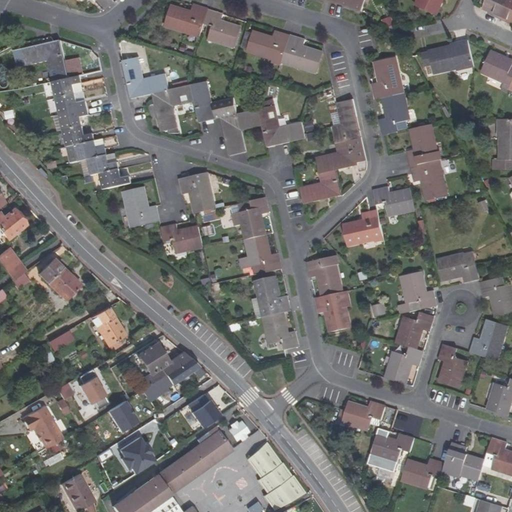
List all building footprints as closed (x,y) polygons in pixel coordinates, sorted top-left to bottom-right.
[(364,0),(325,0),(336,3),(337,0),(348,3),(347,7),(362,11),(364,0)] [(418,0),(416,6),(436,15),(442,0),(418,0)] [(494,13),(495,16),(500,19),(508,0),(486,0),(483,8),(489,10),(494,13)] [(508,20),(511,21),(511,0),(508,0),(500,19),(507,22),(508,20)] [(201,36),(205,24),(209,9),(193,4),(190,12),(171,6),(165,25),(201,36)] [(223,14),(209,9),(205,24),(212,26),(208,39),(235,47),(241,28),(221,21),(223,14)] [(391,16),(382,20),(384,27),(393,24),(391,16)] [(253,31),(253,33),(247,32),(242,48),(248,49),(248,51),(273,59),(272,62),(281,66),(283,61),(291,35),(275,30),(273,37),(253,31)] [(291,35),(283,61),(317,72),(323,53),(304,47),(306,40),(291,35)] [(42,48),(40,50),(39,45),(22,49),(26,65),(48,59),(54,82),(69,78),(61,40),(55,42),(56,47),(46,49),(45,47),(42,48)] [(457,68),(457,70),(474,66),(468,40),(455,43),(456,46),(451,47),(429,52),(430,53),(422,55),(425,66),(432,65),(434,73),(457,68)] [(56,47),(55,42),(39,45),(40,50),(42,48),(45,47),(46,49),(56,47)] [(505,82),(503,86),(510,89),(511,85),(511,60),(491,51),(482,72),(505,82)] [(138,57),(131,59),(134,71),(141,70),(138,57)] [(383,98),(403,93),(395,57),(375,62),(380,82),(373,83),(377,99),(383,98)] [(141,70),(134,71),(131,59),(123,61),(132,99),(139,97),(138,92),(145,90),(146,92),(151,91),(151,90),(153,89),(153,93),(169,90),(166,74),(143,79),(141,70)] [(76,94),(74,85),(82,84),(80,76),(69,78),(54,82),(52,82),(56,99),(76,94)] [(207,81),(199,83),(202,95),(210,94),(207,81)] [(51,83),(45,84),(47,96),(54,95),(51,83)] [(199,83),(191,85),(195,101),(200,123),(207,121),(206,117),(214,115),(215,117),(220,116),(219,115),(220,114),(221,114),(222,118),(238,114),(234,100),(212,105),(210,94),(202,95),(199,83)] [(76,94),(84,92),(82,84),(74,85),(76,94)] [(183,104),(195,101),(191,85),(169,90),(153,93),(155,100),(160,99),(162,108),(160,108),(160,113),(163,113),(163,115),(158,115),(162,132),(169,130),(170,133),(179,134),(178,128),(172,106),(183,103),(183,104)] [(396,123),(409,120),(403,93),(383,98),(388,118),(381,120),(385,135),(398,132),(396,123)] [(86,101),(78,103),(76,94),(56,99),(60,114),(87,108),(86,101)] [(53,116),(60,114),(56,99),(50,100),(53,116)] [(155,100),(158,115),(163,115),(163,113),(160,113),(160,108),(162,108),(160,99),(155,100)] [(333,127),(336,143),(362,138),(360,131),(356,132),(354,123),(355,123),(355,119),(353,118),(352,117),(357,116),(353,100),(337,103),(342,126),(333,127)] [(280,127),(275,105),(259,109),(261,117),(263,124),(268,147),(275,146),(274,141),(282,139),(283,140),(288,140),(288,139),(288,138),(289,138),(290,142),(305,138),(304,133),(302,122),(280,127)] [(81,117),(89,115),(87,108),(60,114),(63,131),(83,127),(81,117)] [(13,109),(4,111),(6,119),(15,117),(13,109)] [(248,120),(261,117),(259,109),(238,114),(222,118),(223,125),(228,124),(229,132),(228,133),(229,137),(230,137),(231,138),(230,139),(229,140),(227,140),(230,155),(246,152),(240,129),(250,127),(248,120)] [(354,123),(356,132),(360,131),(357,116),(352,117),(353,118),(355,119),(355,123),(354,123)] [(261,117),(248,120),(250,127),(263,124),(261,117)] [(511,119),(498,119),(498,138),(501,138),(500,160),(494,160),(494,170),(511,170),(511,119)] [(307,132),(315,131),(313,122),(305,123),(307,132)] [(228,124),(223,125),(227,140),(229,140),(230,139),(231,138),(230,137),(229,137),(228,133),(229,132),(228,124)] [(438,150),(436,151),(430,124),(411,129),(416,150),(408,151),(412,167),(437,161),(441,160),(438,150)] [(93,133),(85,135),(83,127),(63,131),(67,147),(95,141),(93,133)] [(362,138),(336,143),(338,153),(316,157),(320,173),(336,170),(336,166),(337,166),(338,168),(351,165),(351,167),(358,165),(357,162),(367,160),(362,138)] [(97,149),(105,148),(103,139),(95,141),(97,149)] [(107,155),(105,148),(97,149),(95,141),(67,147),(71,163),(81,161),(88,159),(107,155)] [(107,155),(109,164),(117,162),(115,153),(107,155)] [(101,173),(119,169),(117,162),(109,164),(107,155),(88,159),(92,175),(101,173)] [(88,159),(81,161),(85,177),(92,175),(88,159)] [(427,200),(447,196),(441,170),(439,170),(437,161),(412,167),(415,182),(423,180),(427,200)] [(119,169),(101,173),(104,189),(131,183),(129,176),(121,178),(119,169)] [(342,195),(336,170),(320,173),(323,185),(301,190),(304,204),(320,200),(320,197),(326,196),(326,195),(335,193),(335,197),(342,195)] [(208,173),(180,178),(183,195),(191,193),(196,213),(215,209),(207,176),(210,176),(209,173),(208,173)] [(124,191),(132,228),(160,222),(156,205),(148,207),(144,187),(124,191)] [(373,191),(377,205),(385,203),(388,215),(415,209),(411,190),(390,195),(389,187),(373,191)] [(265,197),(251,200),(251,202),(252,206),(239,209),(240,212),(233,213),(236,226),(243,224),(246,239),(265,235),(261,214),(269,212),(265,197)] [(487,199),(479,202),(483,213),(490,211),(487,199)] [(14,208),(3,216),(0,212),(0,230),(7,240),(26,225),(14,208)] [(385,241),(378,210),(361,214),(363,221),(343,225),(348,245),(375,239),(376,243),(385,241)] [(418,222),(421,234),(427,232),(424,221),(418,222)] [(177,224),(161,227),(165,242),(173,240),(176,253),(204,247),(199,227),(179,232),(177,224)] [(205,237),(214,235),(213,225),(204,226),(205,237)] [(266,266),(268,272),(282,269),(278,253),(270,255),(265,235),(246,239),(250,257),(241,259),(243,269),(253,267),(253,269),(266,266)] [(0,263),(7,274),(21,263),(11,249),(0,256),(0,263)] [(464,283),(480,280),(477,265),(468,267),(465,255),(438,261),(443,280),(463,275),(464,283)] [(323,296),(343,292),(337,265),(338,265),(337,256),(308,262),(311,278),(319,276),(323,296)] [(48,283),(62,267),(54,259),(38,274),(48,283)] [(24,273),(26,271),(21,263),(7,274),(12,281),(24,273)] [(268,272),(266,266),(253,269),(255,275),(268,272)] [(66,300),(81,284),(62,267),(48,283),(66,300)] [(366,271),(359,273),(359,276),(360,280),(368,278),(366,271)] [(421,272),(402,276),(410,312),(437,306),(434,290),(426,292),(421,272)] [(18,289),(29,281),(24,273),(12,281),(18,289)] [(275,277),(256,281),(260,298),(264,317),(283,313),(291,311),(288,295),(280,297),(275,277)] [(481,282),(484,297),(491,296),(496,316),(511,312),(511,293),(510,285),(497,287),(495,279),(481,282)] [(343,292),(346,308),(352,306),(349,291),(343,292)] [(350,328),(346,308),(343,292),(323,296),(315,298),(319,314),(327,312),(331,332),(350,328)] [(257,319),(264,317),(260,298),(253,299),(257,319)] [(383,314),(381,304),(373,306),(375,316),(383,314)] [(125,335),(107,307),(89,317),(111,351),(121,345),(118,339),(125,335)] [(430,332),(435,316),(420,312),(418,321),(406,317),(398,344),(410,348),(416,350),(422,329),(430,332)] [(296,331),(288,333),(283,313),(264,317),(270,344),(283,341),(285,350),(299,347),(296,331)] [(489,320),(483,339),(475,337),(470,352),(485,357),(497,361),(508,325),(489,320)] [(131,336),(135,342),(154,329),(149,324),(131,336)] [(59,335),(63,342),(72,337),(68,329),(59,335)] [(64,344),(63,342),(59,335),(48,341),(52,351),(64,344)] [(140,381),(144,388),(191,358),(182,352),(168,361),(156,343),(137,355),(149,374),(140,381)] [(468,361),(455,357),(458,349),(443,344),(438,360),(446,362),(440,382),(459,388),(468,361)] [(387,379),(405,385),(412,364),(419,367),(424,352),(416,350),(410,348),(407,356),(395,352),(387,379)] [(54,360),(49,351),(44,354),(48,363),(54,360)] [(205,372),(191,358),(144,388),(142,389),(150,402),(168,389),(167,388),(193,371),(198,377),(205,372)] [(79,386),(90,405),(94,402),(98,409),(109,403),(105,396),(106,395),(95,377),(96,376),(92,369),(79,377),(83,384),(79,386)] [(511,378),(511,379),(509,387),(497,383),(488,410),(507,416),(511,399),(511,378)] [(57,389),(63,400),(72,395),(65,384),(57,389)] [(201,428),(219,416),(209,400),(207,401),(203,394),(188,405),(192,411),(191,412),(201,428)] [(120,432),(138,421),(125,400),(107,410),(120,432)] [(371,423),(373,417),(382,420),(386,406),(370,401),(368,409),(348,403),(346,411),(343,421),(369,429),(371,423)] [(45,449),(62,439),(44,407),(22,419),(29,431),(33,429),(45,449)] [(382,420),(373,417),(371,423),(380,426),(382,420)] [(230,425),(232,428),(229,430),(236,441),(239,439),(241,441),(247,437),(246,435),(249,433),(241,421),(238,424),(236,421),(230,425)] [(195,511),(192,508),(185,511),(166,511),(160,502),(170,496),(171,495),(171,494),(231,450),(215,427),(197,440),(200,444),(141,486),(155,506),(146,511),(141,511),(140,509),(140,505),(140,500),(135,491),(112,506),(116,511),(195,511)] [(415,438),(399,433),(397,441),(377,435),(371,454),(398,463),(402,450),(410,453),(415,438)] [(131,476),(156,461),(140,434),(115,449),(131,476)] [(110,451),(121,443),(117,438),(106,446),(110,451)] [(507,444),(492,439),(487,453),(496,456),(492,468),(511,474),(511,453),(505,451),(507,444)] [(273,510),(305,492),(292,475),(291,476),(281,462),(281,463),(265,442),(247,459),(260,478),(257,480),(267,493),(263,496),(273,510)] [(479,480),(485,461),(467,456),(468,454),(466,453),(468,447),(452,442),(446,464),(443,471),(461,476),(461,475),(479,480)] [(429,488),(433,475),(441,477),(443,471),(446,464),(430,459),(428,467),(408,461),(402,480),(429,488)] [(95,501),(80,474),(61,484),(76,511),(95,501)] [(146,511),(155,506),(141,486),(135,491),(140,500),(140,505),(140,509),(141,511),(146,511)] [(472,507),(476,498),(467,495),(464,504),(472,507)] [(166,511),(181,511),(170,496),(160,502),(166,511)] [(482,500),(478,511),(499,511),(502,506),(482,500)] [(250,511),(258,511),(263,509),(258,501),(247,508),(250,511)]
